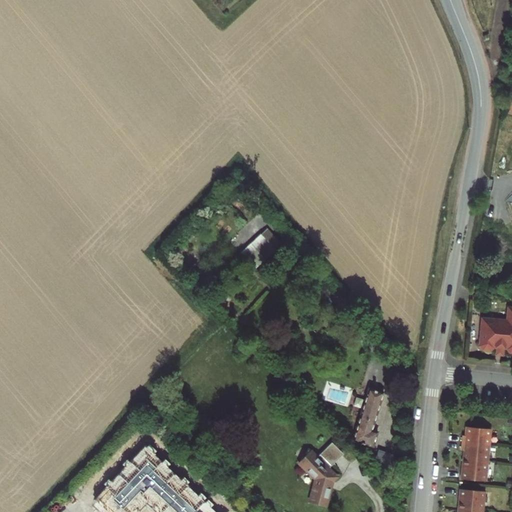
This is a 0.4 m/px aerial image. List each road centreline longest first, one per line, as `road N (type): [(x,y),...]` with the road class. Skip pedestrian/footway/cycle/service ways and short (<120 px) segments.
road 1 (residential): [(450,0),(481,103),(434,374)]
road 2 (residential): [(434,374),(421,511)]
